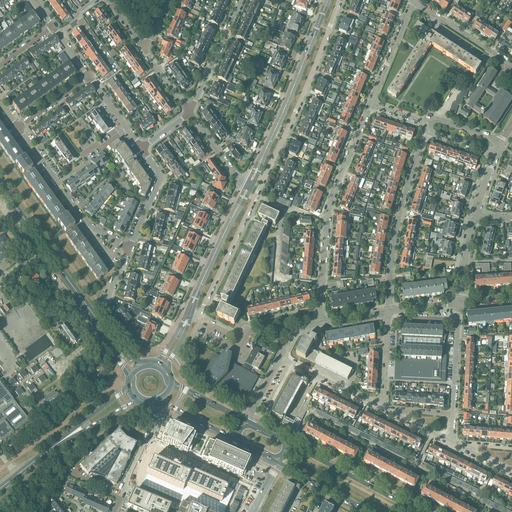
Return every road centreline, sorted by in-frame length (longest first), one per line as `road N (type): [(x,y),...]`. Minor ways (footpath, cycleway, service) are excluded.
road 1 (residential): [(192,313),(199,314),(287,132),(338,0)]
road 2 (residential): [(319,323),(329,207),(370,104)]
road 3 (tertiary): [(249,185),(327,0)]
road 4 (residential): [(388,311),(393,243),(428,127)]
road 5 (primary): [(104,331),(0,184)]
road 6 (unclassified): [(0,199),(97,336),(104,331)]
road 7 (residential): [(128,249),(86,223),(17,128)]
road 8 (primary): [(418,511),(282,439)]
road 9 (residential): [(189,113),(241,0)]
